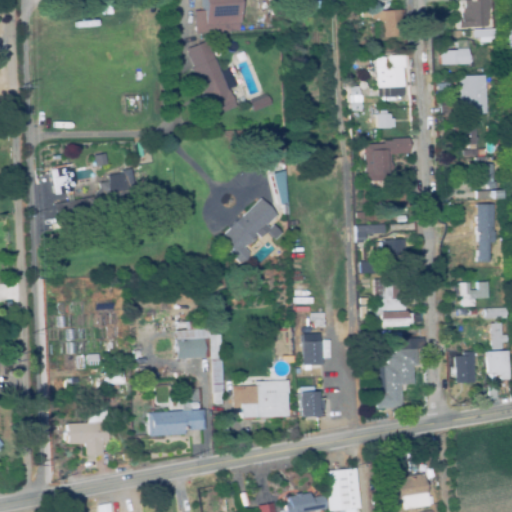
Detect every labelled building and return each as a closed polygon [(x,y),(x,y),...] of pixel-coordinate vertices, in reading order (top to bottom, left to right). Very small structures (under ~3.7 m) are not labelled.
[(193,34),(192,12),(201,12),(200,0),(234,0),(236,32),(193,34)] [(388,0),(364,0),(365,8),(374,8),(374,9),(389,8),(388,0)] [(486,20),(486,26),(459,27),(458,21),(458,14),(462,14),(462,9),(464,9),(464,7),(464,0),(488,0),(489,6),(487,6),(487,8),(487,13),(487,20),(486,20)] [(383,37),(382,24),(378,24),(377,19),(372,20),(371,12),(389,12),(389,14),(400,14),(401,36),(383,37)] [(511,60),(501,61),(500,29),(511,28),(511,60)] [(490,42),(490,38),(471,39),(471,31),(492,30),(493,42),(490,42)] [(466,65),(439,65),(439,51),(455,52),(455,41),(466,41),(466,65)] [(209,117),(201,99),(202,98),(190,69),(192,69),(184,51),(205,42),(225,91),(226,91),(233,107),(209,117)] [(301,56),(308,58),(305,64),(299,62),(301,56)] [(376,88),(375,59),(384,59),(384,60),(390,60),(390,57),(403,56),(404,69),(401,69),(401,87),(376,88)] [(354,66),(354,57),(367,57),(367,66),(354,66)] [(456,115),(455,77),(482,76),(483,114),(456,115)] [(360,86),(362,103),(348,104),(347,87),(360,86)] [(253,111),(250,103),(267,96),(270,104),(253,111)] [(454,99),(454,114),(438,115),(437,106),(434,106),(434,99),(454,99)] [(376,127),(376,113),(380,112),(380,109),(385,109),(385,112),(389,112),(389,116),(393,116),(393,126),(376,127)] [(473,145),(453,145),(453,127),(473,127),(473,145)] [(486,136),(486,127),(494,127),(494,136),(486,136)] [(249,166),(260,136),(281,143),(270,174),(249,166)] [(364,180),(362,143),(383,142),(383,140),(391,139),(391,137),(407,137),(408,152),(388,153),(390,179),(364,180)] [(94,163),(92,153),(103,151),(105,162),(94,163)] [(498,200),(474,199),(474,192),(486,192),(486,189),(484,188),(484,185),(471,185),(471,165),(490,165),(490,181),(493,181),(492,191),(498,191),(498,200)] [(68,166),(68,168),(73,167),(76,182),(71,183),(72,189),(55,192),(51,169),(68,166)] [(285,169),(287,201),(280,203),(272,172),(285,169)] [(135,209),(54,223),(51,205),(94,198),(94,199),(100,198),(97,184),(106,182),(106,177),(119,175),(119,172),(128,170),(128,173),(135,209)] [(263,225),(266,228),(270,224),(277,232),(273,236),(271,238),(263,230),(256,237),(253,234),(241,246),(246,252),(236,262),(214,239),(257,198),(273,215),(263,225)] [(493,242),(479,242),(479,234),(468,234),(468,217),(491,218),(491,233),(493,233),(493,242)] [(354,252),(353,227),(379,226),(379,234),(362,235),(362,241),(359,241),(359,252),(354,252)] [(382,261),(382,257),(376,257),(376,249),(378,248),(377,241),(402,240),(402,256),(399,256),(399,260),(382,261)] [(355,275),(354,264),(370,262),(371,274),(355,275)] [(372,302),(371,280),(400,278),(401,300),(372,302)] [(459,308),(459,301),(456,301),(456,288),(460,288),(460,283),(467,283),(467,291),(475,290),(475,282),(485,282),(486,300),(472,300),(472,308),(459,308)] [(404,327),(376,327),(376,320),(373,320),(372,308),(382,308),(382,303),(402,303),(402,314),(417,314),(417,324),(404,324),(404,327)] [(481,320),(481,310),(503,309),(503,319),(481,320)] [(305,335),(305,321),(308,321),(308,314),(322,314),(322,326),(323,326),(323,334),(305,335)] [(208,327),(208,334),(219,333),(221,357),(224,391),(221,391),(222,403),(214,403),(213,392),(211,358),(210,358),(210,356),(177,358),(175,330),(185,329),(185,320),(207,318),(208,327)] [(489,350),(488,325),(498,324),(499,350),(489,350)] [(301,366),(299,343),(318,342),(319,365),(301,366)] [(374,410),(373,393),(380,392),(378,366),(386,365),(385,355),(393,354),(393,350),(413,349),(415,366),(409,367),(410,385),(398,386),(400,408),(374,410)] [(497,380),(497,376),(491,376),(491,374),(485,374),(484,353),(505,352),(506,380),(497,380)] [(87,365),(86,354),(98,353),(98,365),(87,365)] [(453,384),(452,357),(461,357),(461,353),(470,353),(471,384),(453,384)] [(83,354),(84,367),(78,367),(76,355),(83,354)] [(134,383),(134,369),(144,369),(144,375),(148,375),(148,382),(134,383)] [(104,391),(103,388),(97,388),(96,383),(103,382),(103,379),(118,377),(118,379),(122,378),(123,385),(116,386),(117,390),(104,391)] [(239,419),(239,409),(231,409),(231,387),(253,387),(253,382),(284,382),(285,419),(239,419)] [(486,400),(486,385),(493,385),(494,399),(486,400)] [(297,419),(295,393),(301,393),(300,389),(311,388),(311,393),(318,393),(318,401),(320,400),(321,414),(316,414),(316,418),(297,419)] [(146,437),(145,414),(180,412),(180,404),(187,404),(188,411),(201,410),(202,430),(182,431),(182,435),(146,437)] [(65,449),(63,425),(86,424),(95,409),(103,408),(106,446),(65,449)] [(326,511),(322,473),(352,469),(356,509),(326,511)] [(388,511),(381,511),(378,483),(396,481),(395,478),(422,475),(426,506),(388,511)] [(282,511),(282,504),(286,504),(286,497),(293,496),(293,495),(299,494),(299,495),(307,494),(308,498),(321,497),(323,511),(312,511),(282,511)] [(107,511),(106,503),(93,505),(94,511),(107,511)] [(256,504),(256,511),(272,511),(271,503),(256,504)]
